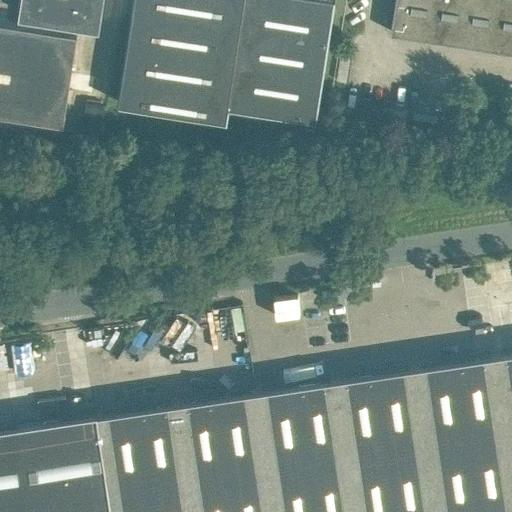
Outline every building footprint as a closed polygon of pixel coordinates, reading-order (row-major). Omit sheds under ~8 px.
[(0,0),(0,110),(63,120),(77,30),(73,29),(75,18),(99,21),(102,0),(19,0),(18,9),(22,9),(20,21),(0,17),(0,0)] [(316,117),(334,0),(133,0),(130,22),(118,100),(227,117),(230,103),(316,117)] [(511,0),(395,0),(391,31),(511,49),(511,0)] [(511,346),(495,349),(511,464),(511,346)] [(492,511),(511,509),(511,464),(495,349),(415,361),(437,511),(492,511)] [(437,511),(415,361),(336,373),(356,511),(437,511)] [(356,511),(336,373),(256,385),(275,511),(356,511)] [(275,511),(256,385),(177,397),(194,511),(275,511)] [(194,511),(177,397),(97,409),(112,511),(194,511)] [(112,511),(97,409),(18,421),(31,511),(112,511)] [(0,511),(31,511),(18,421),(0,423),(0,511)]
